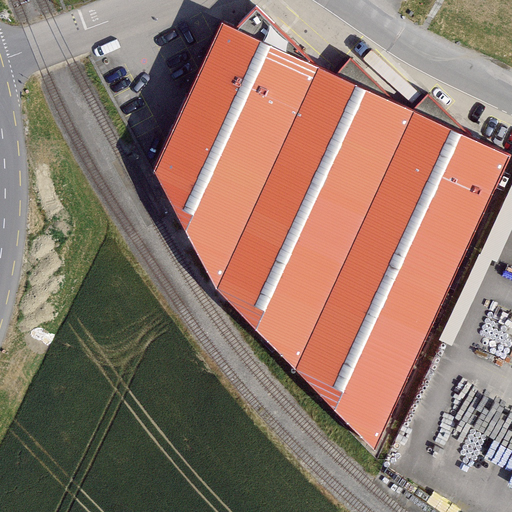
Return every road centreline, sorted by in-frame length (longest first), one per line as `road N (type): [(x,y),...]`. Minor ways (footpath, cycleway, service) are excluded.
road 1 (unclassified): [(193,0),(0,60)]
road 2 (unclassified): [(511,97),(338,0)]
road 3 (unclassified): [(0,113),(0,275)]
